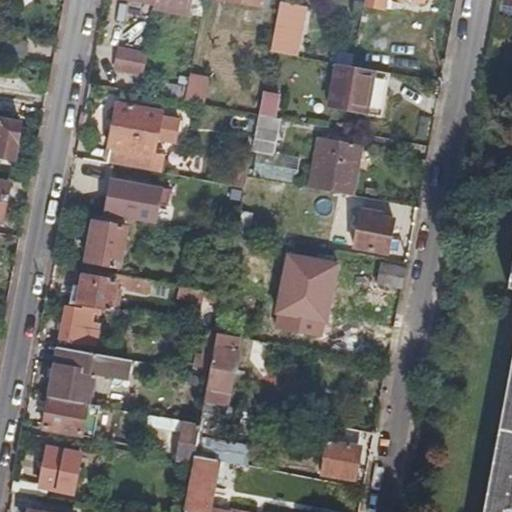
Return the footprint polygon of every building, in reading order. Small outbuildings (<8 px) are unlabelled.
[(187,17),(190,0),(157,0),(156,6),(155,11),(187,17)] [(206,0),(206,4),(223,7),(224,4),(259,9),(260,1),(266,2),(266,0),(206,0)] [(294,56),(303,10),(279,5),(270,52),(294,56)] [(0,58),(23,62),(26,46),(0,41),(0,58)] [(143,77),(147,56),(122,51),(118,72),(143,77)] [(381,119),(390,75),(351,68),(339,65),(330,109),(381,119)] [(212,108),(217,81),(190,76),(185,103),(212,108)] [(273,120),(277,99),(262,96),(258,117),(273,120)] [(160,118),(161,115),(119,107),(107,165),(111,166),(164,176),(167,158),(153,155),(156,141),(160,118)] [(272,161),(279,121),(273,120),(258,117),(250,157),(255,158),(272,161)] [(170,144),(174,121),(160,118),(156,141),(170,144)] [(294,187),(299,160),(281,157),(287,122),(279,121),(272,161),(255,158),(252,179),(294,187)] [(25,144),(28,131),(20,129),(21,127),(0,122),(0,160),(14,164),(18,142),(25,144)] [(353,198),(361,149),(317,141),(308,190),(353,198)] [(108,183),(111,166),(107,165),(84,161),(81,178),(108,183)] [(114,181),(111,217),(167,222),(171,186),(114,181)] [(0,222),(3,223),(10,186),(0,184),(0,222)] [(390,242),(393,221),(386,220),(387,215),(358,211),(353,250),(387,255),(387,252),(395,253),(397,243),(390,242)] [(120,270),(128,230),(93,223),(86,264),(120,270)] [(237,296),(248,235),(236,233),(226,286),(224,294),(237,296)] [(511,511),(511,263),(507,289),(511,289),(511,360),(483,511),(511,511)] [(402,289),(405,272),(380,267),(376,284),(402,289)] [(82,289),(85,271),(77,269),(74,287),(82,289)] [(206,292),(85,271),(82,289),(74,287),(70,305),(84,308),(103,312),(111,313),(116,287),(203,305),(206,292)] [(224,294),(226,286),(207,282),(206,292),(224,296),(224,294)] [(96,348),(100,327),(94,326),(96,317),(102,318),(103,312),(84,308),(83,312),(67,309),(61,342),(96,348)] [(209,378),(217,336),(206,334),(202,354),(198,376),(209,378)] [(225,409),(238,340),(217,336),(209,378),(203,405),(225,409)] [(59,350),(50,399),(86,406),(92,376),(131,383),(134,364),(59,350)] [(198,376),(202,354),(196,354),(191,375),(198,376)] [(80,438),(86,406),(50,399),(44,431),(80,438)] [(196,447),(199,427),(160,420),(158,430),(181,434),(176,464),(192,467),(193,459),(196,447)] [(354,466),(359,433),(329,427),(320,478),(354,484),(357,467),(354,466)] [(244,468),(246,457),(196,447),(193,459),(216,463),(244,468)] [(74,495),(82,457),(47,450),(40,487),(40,489),(48,490),(74,495)] [(207,511),(216,463),(193,459),(192,467),(183,511),(207,511)] [(48,490),(40,489),(40,487),(13,482),(11,493),(46,500),(48,490)]
